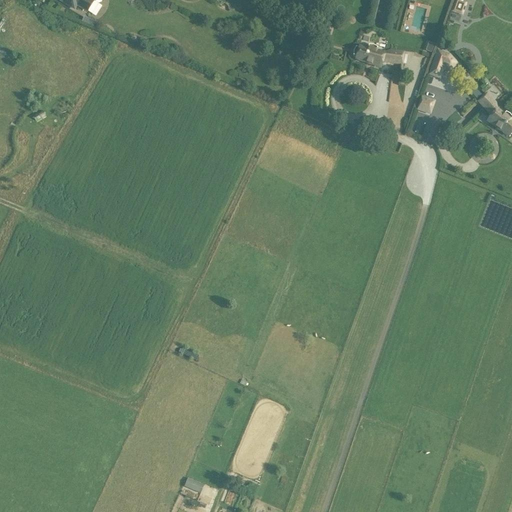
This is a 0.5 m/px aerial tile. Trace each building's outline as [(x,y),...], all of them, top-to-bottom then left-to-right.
[(61,0),(61,1),(74,9),(77,5),(87,12),(94,1),(91,0),(61,0)] [(455,0),(451,12),(463,16),(467,3),(458,0),(455,0)] [(430,41),(426,50),(432,52),(435,43),(430,41)] [(370,46),(369,49),(360,47),(360,49),(357,48),(354,52),(354,56),(357,58),(356,59),(382,69),(384,63),(403,65),(404,53),(392,51),(391,55),(377,51),(378,48),(374,46),(370,46)] [(450,71),(457,64),(449,58),(438,54),(431,75),(440,78),(444,69),(450,71)] [(0,79),(9,65),(0,59),(0,79)] [(399,101),(400,71),(391,71),(390,100),(399,101)] [(434,92),(424,88),(424,89),(420,101),(430,105),(434,92)] [(496,104),(488,94),(479,103),(492,117),(488,122),(510,137),(511,136),(511,121),(511,120),(511,116),(511,115),(507,113),(505,115),(494,106),(496,104)] [(188,478),(184,487),(200,493),(204,485),(188,478)]
